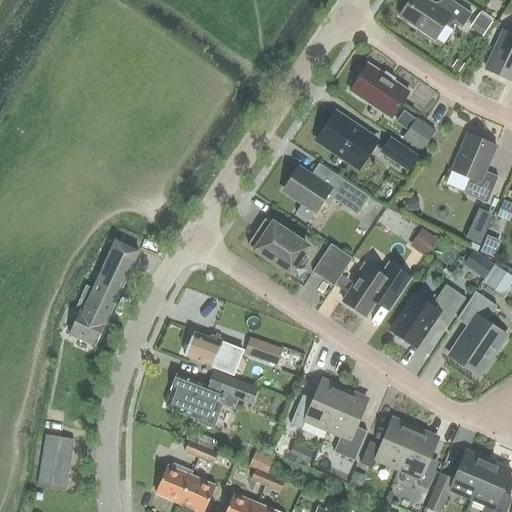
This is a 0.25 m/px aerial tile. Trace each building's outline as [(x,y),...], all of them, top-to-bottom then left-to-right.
[(424,0),(410,0),(399,17),(418,29),(416,33),(429,41),(431,38),(434,40),(444,25),(449,28),(453,21),(462,28),(471,15),(449,0),(442,0),(438,6),(434,7),(424,0)] [(482,37),(492,21),(479,13),(469,29),(482,37)] [(511,35),(502,31),(485,70),(511,82),(511,35)] [(349,91),(391,119),(408,93),(367,65),(362,72),(359,70),(351,82),(354,84),(349,91)] [(334,114),(316,140),(358,169),(376,142),(334,114)] [(420,151),(433,133),(415,121),(402,139),(420,151)] [(498,179),(485,173),(496,147),(466,134),(451,171),(470,179),(463,195),(486,205),(498,179)] [(382,151),(409,169),(417,157),(390,139),(382,151)] [(298,169),(283,191),(315,212),(330,190),(298,169)] [(343,182),(337,190),(353,201),(348,210),(349,210),(357,216),(369,199),(343,182)] [(419,210),(417,197),(404,199),(406,212),(419,210)] [(511,213),(511,204),(503,201),(496,217),(509,222),(511,213)] [(480,210),(467,240),(483,248),(497,218),(480,210)] [(247,245),(290,273),(306,247),(264,219),(247,245)] [(423,256),(435,238),(421,229),(409,247),(423,256)] [(79,313),(69,335),(94,346),(138,252),(116,241),(93,290),(86,286),(74,311),(79,313)] [(334,286),(352,259),(330,245),(312,272),(334,286)] [(483,279),(493,265),(473,251),(463,265),(483,279)] [(354,284),(342,301),(366,317),(382,293),(395,302),(410,279),(388,264),(380,275),(364,265),(352,283),(354,284)] [(510,276),(496,267),(484,285),(498,294),(510,276)] [(436,317),(447,325),(465,299),(445,285),(431,306),(414,295),(390,331),(396,335),(394,338),(407,347),(409,344),(415,348),(436,317)] [(475,292),(457,319),(469,328),(450,357),(478,376),(505,335),(486,321),(496,306),(475,292)] [(193,332),(184,356),(212,367),(216,356),(237,364),(242,351),(221,343),(222,341),(221,339),(211,336),(209,337),(209,338),(193,332)] [(282,349),(250,337),(244,353),(277,365),(280,357),(282,349)] [(234,409),(238,399),(252,405),(258,390),(213,373),(208,387),(177,375),(171,390),(172,391),(165,407),(212,424),(219,404),(234,409)] [(305,421),(327,430),(344,391),(321,381),(310,408),(299,403),(290,425),(301,430),(305,421)] [(366,401),(344,391),(327,430),(349,439),(345,449),(357,454),(366,432),(355,427),(366,401)] [(398,469),(414,430),(391,421),(380,447),(369,442),(360,464),(372,469),(376,459),(398,469)] [(437,439),(414,430),(398,469),(420,478),(437,439)] [(37,487),(64,491),(68,467),(73,440),(46,435),(40,467),(37,487)] [(184,453),(198,459),(203,447),(188,441),(184,453)] [(289,455),(308,463),(316,447),(304,442),(302,446),(294,443),(289,455)] [(217,453),(203,447),(198,459),(212,465),(217,453)] [(256,451),(252,459),(250,464),(268,473),(271,466),(274,460),(266,456),(256,451)] [(466,452),(454,480),(442,475),(426,510),(430,511),(440,511),(449,490),(472,500),(488,461),(466,452)] [(510,471),(488,461),(472,500),(484,505),(481,511),(506,511),(511,501),(500,496),(510,471)] [(166,467),(155,493),(179,504),(190,477),(166,467)] [(435,472),(425,468),(417,486),(428,491),(435,472)] [(250,481),(264,487),(270,475),(255,469),(250,481)] [(284,481),(270,475),(264,487),(278,493),(284,481)] [(365,480),(353,475),(350,482),(362,487),(365,480)] [(190,477),(179,504),(199,511),(204,511),(214,487),(190,477)] [(232,495),(225,511),(253,511),(256,505),(232,495)] [(332,511),(337,501),(329,498),(324,510),(328,511),(332,511)]
